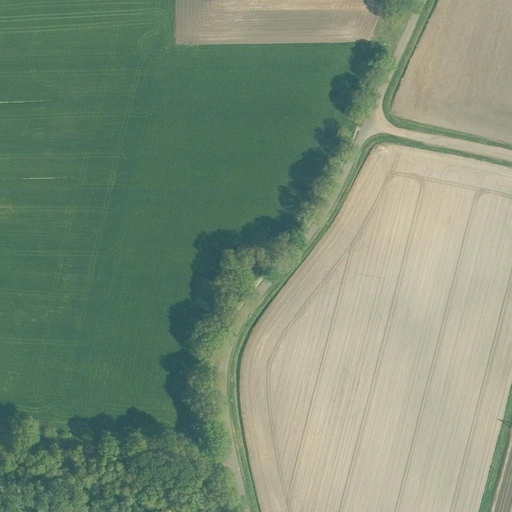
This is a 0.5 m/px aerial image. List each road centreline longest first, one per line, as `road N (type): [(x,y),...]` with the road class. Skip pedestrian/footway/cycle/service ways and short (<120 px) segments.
road 1 (unclassified): [(369,120),(324,212),(241,316),(224,352),(233,463)]
road 2 (unclassified): [(233,463),(0,436)]
road 3 (unclassified): [(369,120),(511,156)]
road 4 (unclassified): [(422,0),(369,120)]
